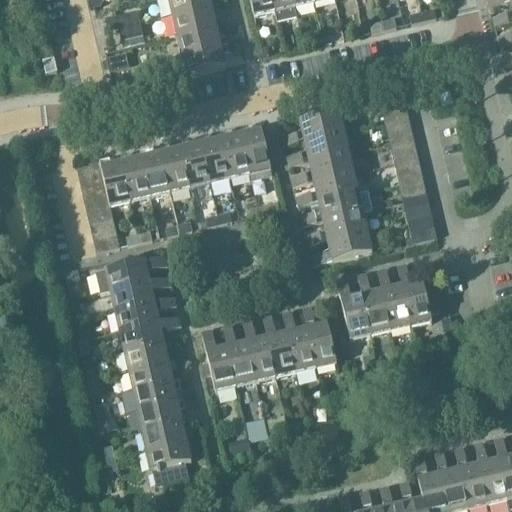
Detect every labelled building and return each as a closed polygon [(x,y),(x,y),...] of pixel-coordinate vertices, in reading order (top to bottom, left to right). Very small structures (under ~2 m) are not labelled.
[(90,0),(93,11),(102,10),(99,0),(90,0)] [(167,0),(172,20),(212,11),(209,0),(167,0)] [(271,0),(249,0),(255,22),(276,17),(271,0)] [(271,0),(276,17),(278,26),(297,22),(295,12),(292,0),(271,0)] [(315,8),(313,0),(292,0),(295,12),(315,8)] [(434,0),(428,0),(411,4),(413,14),(436,9),(434,0)] [(510,7),(510,8),(511,7),(511,0),(500,0),(488,3),(490,12),(510,7)] [(511,27),(511,7),(510,8),(511,15),(511,18),(493,23),(494,31),(511,27)] [(177,40),(217,31),(212,11),(172,20),(177,40)] [(422,17),(424,26),(436,23),(434,14),(422,17)] [(132,29),(141,27),(138,15),(129,17),(132,29)] [(424,26),(422,17),(409,20),(411,29),(424,26)] [(381,26),(384,35),(396,32),(394,23),(381,26)] [(384,35),(381,26),(369,29),(371,38),(384,35)] [(141,27),(132,29),(135,41),(143,39),(141,27)] [(132,29),(119,32),(119,33),(122,44),(135,41),(132,29)] [(181,59),(221,50),(217,31),(177,40),(181,59)] [(499,51),(511,48),(511,38),(497,42),(499,51)] [(181,59),(186,80),(226,71),(221,50),(181,59)] [(126,58),(107,62),(107,63),(110,76),(129,72),(126,58)] [(511,59),(502,62),(504,71),(511,68),(511,59)] [(55,61),(43,63),(46,78),(58,75),(55,61)] [(150,66),(141,68),(144,81),(153,79),(150,66)] [(452,106),(450,95),(440,97),(443,109),(452,106)] [(383,119),(407,114),(405,102),(380,108),(383,119)] [(386,131),(410,125),(407,114),(383,119),(386,131)] [(285,151),(304,147),(345,137),(340,117),(300,126),(302,138),(283,142),(285,151)] [(388,143),(413,137),(410,125),(386,131),(388,143)] [(241,139),(250,179),(252,186),(272,181),(262,135),(241,139)] [(345,137),(304,147),(307,158),(287,162),(289,171),(309,166),(309,167),(350,157),(345,137)] [(413,137),(388,143),(391,154),(415,149),(413,137)] [(250,179),(241,139),(221,144),(230,184),(250,179)] [(230,184),(221,144),(201,149),(210,188),(230,184)] [(210,188),(201,149),(181,153),(191,193),(210,188)] [(415,149),(391,154),(394,166),(418,161),(415,149)] [(191,193),(181,153),(162,158),(171,197),(191,193)] [(350,157),(309,167),(311,177),(292,182),(294,191),(314,186),(314,187),(354,177),(350,157)] [(171,197),(162,158),(142,162),(151,202),(171,197)] [(418,161),(394,166),(397,178),(421,172),(418,161)] [(151,202),(142,162),(121,167),(131,207),(151,202)] [(121,167),(107,170),(106,165),(100,166),(103,180),(106,191),(109,203),(111,211),(131,207),(121,167)] [(76,172),(80,185),(103,180),(100,166),(76,172)] [(399,190),(424,184),(421,172),(397,178),(399,190)] [(354,177),(314,187),(316,197),(297,202),(299,211),(318,206),(319,207),(359,197),(354,177)] [(80,185),(82,197),(106,191),(103,180),(80,185)] [(402,202),(426,196),(424,184),(399,190),(402,202)] [(82,197),(85,209),(109,203),(106,191),(82,197)] [(323,226),(364,217),(373,214),(369,195),(359,197),(319,207),(321,217),(301,222),(303,230),(323,226)] [(426,196),(402,202),(405,213),(429,208),(426,196)] [(85,209),(88,221),(112,215),(111,211),(109,203),(85,209)] [(258,211),(260,220),(280,215),(278,206),(258,211)] [(429,208),(405,213),(408,225),(432,219),(429,208)] [(260,220),(258,211),(245,214),(247,223),(260,220)] [(88,221),(91,232),(114,227),(112,215),(88,221)] [(218,220),(220,229),(232,226),(230,217),(218,220)] [(364,217),(323,226),(326,237),(306,241),(308,250),(328,245),(328,246),(368,237),(364,217)] [(410,237),(435,231),(432,219),(408,225),(410,237)] [(220,229),(218,220),(205,223),(208,232),(220,229)] [(178,229),(180,238),(192,235),(190,226),(178,229)] [(91,232),(93,244),(117,238),(114,227),(91,232)] [(180,238),(178,229),(166,232),(168,241),(180,238)] [(413,248),(437,243),(435,231),(410,237),(413,248)] [(139,238),(140,247),(153,244),(151,236),(139,238)] [(373,258),(368,237),(328,246),(330,257),(311,262),(313,272),(373,258)] [(96,258),(120,252),(117,238),(93,244),(96,258)] [(128,250),(140,247),(139,238),(126,241),(127,247),(128,250)] [(106,275),(110,296),(151,287),(148,276),(168,271),(166,261),(106,275)] [(430,317),(424,294),(422,286),(411,289),(406,269),(397,271),(402,291),(401,291),(411,331),(432,326),(430,317)] [(401,291),(391,293),(386,274),(377,276),(382,295),(382,296),(391,336),(411,331),(401,291)] [(382,296),(371,298),(366,278),(357,280),(362,300),(371,340),(391,336),(382,296)] [(151,287),(110,296),(115,316),(155,307),(153,296),(172,291),(170,282),(151,287)] [(362,300),(351,303),(346,283),(337,285),(350,345),(371,340),(362,300)] [(441,315),(436,291),(424,294),(430,317),(441,315)] [(160,327),(157,315),(177,311),(175,302),(155,307),(115,316),(120,336),(160,327)] [(316,374),(336,369),(327,329),(316,332),(311,312),(302,314),(307,334),(316,374)] [(307,334),(296,336),(291,316),(282,318),(287,339),(296,378),(316,374),(307,334)] [(296,378),(287,339),(276,341),(271,321),(263,323),(267,343),(276,383),(296,378)] [(124,356),(164,347),(162,336),(181,331),(179,322),(160,327),(120,336),(124,356)] [(451,323),(443,324),(445,335),(453,333),(451,323)] [(267,343),(256,346),(251,326),(243,328),(248,348),(247,348),(256,387),(276,383),(267,343)] [(227,353),(236,392),(256,387),(247,348),(236,350),(232,330),(223,332),(227,353)] [(212,379),(216,396),(236,392),(227,353),(216,355),(212,335),(202,337),(209,367),(212,379)] [(87,344),(79,345),(82,359),(90,358),(87,344)] [(129,375),(169,366),(164,347),(124,356),(129,375)] [(133,395),(173,386),(169,366),(129,375),(133,395)] [(209,367),(202,369),(205,380),(212,379),(209,367)] [(88,385),(98,383),(95,370),(85,372),(88,385)] [(98,383),(88,385),(91,397),(100,395),(98,383)] [(138,415),(178,406),(173,386),(133,395),(138,415)] [(142,435),(182,426),(178,406),(138,415),(142,435)] [(268,410),(269,422),(289,420),(287,408),(268,410)] [(97,424),(107,422),(104,410),(95,412),(97,424)] [(252,438),(266,437),(262,411),(249,413),(252,438)] [(107,422),(97,424),(100,437),(110,434),(107,422)] [(147,454),(187,445),(182,426),(142,435),(147,454)] [(241,445),(254,442),(251,430),(238,432),(241,445)] [(495,446),(500,466),(509,505),(510,511),(511,511),(511,462),(508,464),(503,444),(495,446)] [(187,445),(147,454),(152,475),(160,474),(163,490),(190,484),(186,468),(192,466),(187,445)] [(488,510),(509,505),(500,466),(488,468),(484,449),(474,451),(479,470),(488,510)] [(107,464),(116,462),(113,450),(104,452),(107,464)] [(454,455),(459,475),(467,511),(480,511),(488,510),(479,470),(468,473),(463,453),(454,455)] [(433,460),(438,480),(446,511),(467,511),(459,475),(448,478),(443,458),(433,460)] [(116,462),(107,464),(109,476),(118,474),(116,462)] [(425,511),(446,511),(438,480),(428,483),(423,463),(413,465),(422,505),(423,505),(425,511)] [(101,469),(90,472),(93,485),(103,483),(101,469)] [(399,489),(404,509),(404,511),(425,511),(423,505),(422,505),(413,507),(408,487),(399,489)] [(383,511),(404,511),(404,509),(393,511),(388,491),(379,493),(383,511)] [(372,511),(368,496),(360,498),(363,511),(372,511)] [(350,511),(348,501),(338,504),(340,511),(350,511)]
